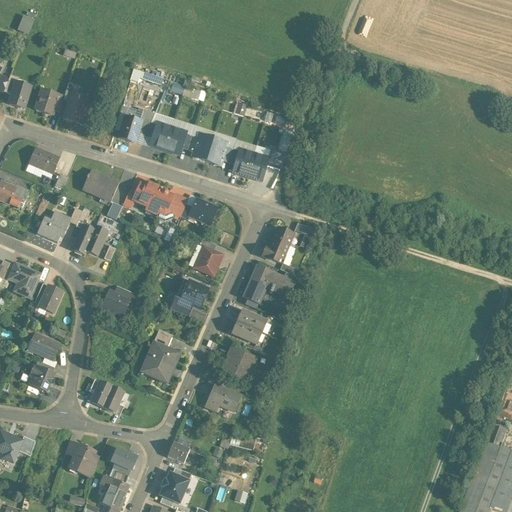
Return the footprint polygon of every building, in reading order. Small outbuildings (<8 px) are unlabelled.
[(21,17),(16,32),(27,36),(33,21),(21,17)] [(8,80),(0,76),(0,91),(3,93),(8,80)] [(17,79),(10,77),(8,80),(3,93),(11,96),(15,84),(16,84),(17,79)] [(16,84),(15,84),(11,96),(9,105),(23,110),(30,88),(16,84)] [(78,87),(68,84),(64,97),(63,101),(68,103),(69,102),(74,104),(76,97),(77,97),(76,95),(78,87)] [(57,96),(42,92),(35,112),(52,117),(53,112),(57,96)] [(193,100),(202,103),(205,95),(196,92),(193,100)] [(64,97),(57,95),(57,96),(53,112),(59,114),(63,101),(64,97)] [(77,97),(76,97),(74,104),(69,102),(68,103),(63,120),(79,125),(84,109),(87,100),(77,97)] [(90,111),(84,109),(79,125),(85,127),(90,111)] [(253,124),(256,114),(242,110),(239,119),(253,124)] [(152,121),(141,117),(139,123),(141,124),(138,135),(145,137),(150,124),(152,121)] [(139,123),(125,118),(118,139),(135,145),(138,135),(141,124),(139,123)] [(156,126),(150,124),(145,137),(152,139),(156,126)] [(171,129),(157,124),(156,126),(152,139),(150,147),(164,152),(171,129)] [(186,133),(171,129),(164,152),(179,156),(181,148),(185,135),(186,133)] [(185,135),(181,148),(187,150),(191,137),(185,135)] [(213,140),(199,135),(197,139),(193,153),(192,158),(206,163),(213,140)] [(197,139),(191,137),(187,150),(193,153),(197,139)] [(227,144),(213,140),(206,163),(220,167),(222,162),(226,148),(227,144)] [(232,150),(226,148),(222,162),(228,163),(232,150)] [(59,160),(35,150),(28,166),(52,176),(59,160)] [(239,152),(232,150),(228,163),(235,165),(239,152)] [(254,155),(239,150),(235,165),(232,173),(247,178),(254,155)] [(282,155),(270,151),(268,159),(266,167),(277,170),(282,155)] [(268,159),(254,155),(247,178),(261,182),(266,167),(268,159)] [(118,185),(90,173),(88,178),(87,177),(86,180),(87,180),(82,191),(110,204),(118,185)] [(67,179),(60,176),(54,188),(62,191),(67,179)] [(11,185),(6,182),(4,186),(0,183),(0,202),(21,211),(24,204),(13,199),(16,191),(15,190),(10,188),(11,185)] [(157,189),(147,184),(145,188),(140,186),(136,193),(133,201),(133,202),(147,208),(146,212),(156,216),(157,216),(159,210),(164,212),(167,211),(168,208),(172,199),(167,196),(167,195),(166,193),(164,191),(161,193),(161,194),(156,192),(157,189)] [(29,192),(16,187),(15,190),(16,191),(13,199),(24,204),(29,192)] [(136,193),(130,190),(123,205),(130,208),(133,202),(133,201),(136,193)] [(187,202),(176,197),(174,200),(172,199),(168,208),(172,210),(171,213),(172,215),(180,219),(185,206),(187,202)] [(207,207),(195,202),(192,209),(188,218),(189,218),(194,220),(195,221),(210,227),(217,210),(208,206),(207,207)] [(112,204),(106,217),(116,222),(120,212),(122,208),(112,204)] [(192,209),(185,206),(180,219),(187,222),(189,218),(188,218),(192,209)] [(167,211),(164,212),(159,210),(157,216),(158,216),(157,219),(164,223),(173,219),(173,218),(172,215),(171,213),(172,210),(168,208),(167,211)] [(82,213),(75,210),(70,220),(71,220),(69,224),(76,227),(78,223),(82,213)] [(89,213),(83,210),(82,213),(78,223),(84,226),(89,213)] [(70,220),(54,213),(50,222),(44,220),(42,223),(36,236),(57,245),(61,235),(64,236),(69,224),(71,220),(70,220)] [(299,226),(297,234),(311,237),(312,229),(299,226)] [(93,232),(82,228),(72,251),(84,257),(85,253),(94,233),(93,232)] [(94,233),(85,253),(96,258),(107,234),(95,229),(93,232),(94,233)] [(293,237),(277,230),(268,251),(284,258),(293,237)] [(216,246),(202,240),(199,248),(203,249),(213,253),(216,246)] [(109,247),(103,261),(109,263),(115,250),(109,247)] [(213,253),(203,249),(194,270),(213,278),(222,257),(213,253)] [(284,258),(268,251),(265,250),(262,259),(281,267),(282,267),(282,266),(285,259),(284,258)] [(9,265),(3,262),(0,268),(1,269),(0,269),(0,280),(1,282),(9,265)] [(14,267),(9,265),(1,282),(0,284),(0,287),(5,290),(8,282),(8,281),(14,267)] [(40,277),(15,266),(14,267),(8,281),(8,282),(23,288),(19,296),(29,300),(40,277)] [(298,273),(282,266),(282,267),(281,267),(279,272),(297,280),(298,273)] [(284,281),(259,270),(252,284),(250,283),(243,299),(258,306),(266,289),(271,291),(269,295),(271,296),(272,293),(278,296),(284,281)] [(183,281),(175,300),(180,302),(188,283),(183,281)] [(180,302),(191,307),(199,310),(207,291),(188,283),(180,302)] [(47,289),(42,286),(34,305),(39,307),(47,289)] [(61,294),(48,288),(47,289),(39,307),(38,310),(52,316),(61,294)] [(132,294),(117,288),(114,295),(114,296),(128,302),(132,294)] [(128,302),(114,296),(114,295),(109,293),(102,309),(121,318),(128,302)] [(180,302),(175,300),(170,311),(187,318),(191,307),(180,302)] [(266,323),(242,313),(236,325),(261,335),(266,323)] [(261,335),(236,325),(231,336),(256,346),(261,335)] [(172,338),(158,332),(153,344),(157,346),(158,346),(167,350),(172,338)] [(60,346),(34,335),(27,352),(44,359),(53,363),(53,362),(60,346)] [(167,350),(158,346),(157,346),(149,365),(145,363),(140,374),(165,385),(172,369),(173,370),(180,355),(167,350)] [(255,360),(231,350),(227,359),(228,359),(220,376),(231,381),(231,382),(244,387),(255,360)] [(53,363),(44,359),(42,365),(54,370),(56,364),(53,362),(53,363)] [(42,365),(37,363),(35,368),(52,375),(54,370),(42,365)] [(35,368),(34,368),(30,378),(32,379),(29,386),(46,393),(53,376),(52,375),(35,368)] [(94,381),(89,393),(94,396),(100,384),(94,381)] [(123,394),(100,384),(94,396),(91,402),(114,413),(117,406),(123,394)] [(240,399),(214,388),(205,410),(215,414),(218,408),(233,415),(240,399)] [(128,397),(123,394),(117,406),(123,408),(128,397)] [(500,447),(507,430),(500,427),(493,444),(500,447)] [(22,443),(0,434),(0,454),(4,456),(2,460),(12,465),(17,453),(22,443)] [(22,443),(17,453),(30,458),(35,443),(24,438),(22,443)] [(79,447),(69,443),(65,454),(74,458),(79,447)] [(486,443),(460,511),(477,511),(501,449),(486,443)] [(189,451),(173,444),(167,459),(183,466),(188,454),(189,451)] [(95,454),(79,447),(74,458),(69,470),(84,477),(90,463),(90,464),(95,454)] [(198,450),(192,448),(190,452),(189,451),(188,454),(195,457),(198,450)] [(511,454),(511,452),(501,449),(477,511),(490,511),(491,510),(501,483),(498,482),(499,479),(502,480),(511,454)] [(114,466),(130,473),(136,460),(117,452),(111,464),(114,466)] [(511,511),(511,454),(502,480),(499,479),(498,482),(501,483),(491,510),(496,511),(511,511)] [(90,464),(90,463),(84,477),(90,479),(96,466),(90,464)] [(115,472),(128,478),(130,473),(114,466),(112,471),(115,472)] [(175,470),(173,476),(188,483),(190,476),(175,470)] [(128,478),(115,472),(112,481),(124,486),(128,478)] [(173,504),(179,507),(189,483),(188,483),(173,476),(168,474),(158,498),(162,500),(173,504)] [(108,479),(104,478),(100,486),(108,490),(112,481),(108,479)] [(124,486),(112,481),(108,490),(101,506),(104,507),(110,510),(114,511),(118,511),(124,500),(123,499),(128,488),(124,486)] [(69,505),(83,508),(84,501),(70,498),(69,505)] [(173,504),(162,500),(160,505),(170,510),(173,504)]
